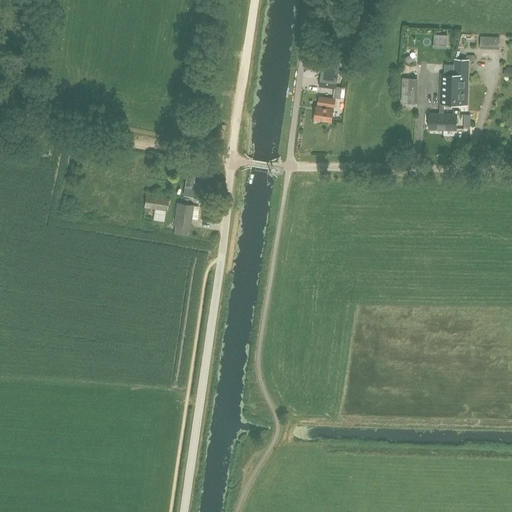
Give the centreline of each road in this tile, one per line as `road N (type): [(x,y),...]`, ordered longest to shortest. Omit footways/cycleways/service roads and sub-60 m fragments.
road 1 (unclassified): [(183,511),(231,160),(287,167)]
road 2 (track): [(231,160),(0,120)]
road 3 (unclassified): [(511,170),(287,167)]
road 4 (unclassified): [(287,167),(309,0)]
road 5 (track): [(233,148),(256,0)]
